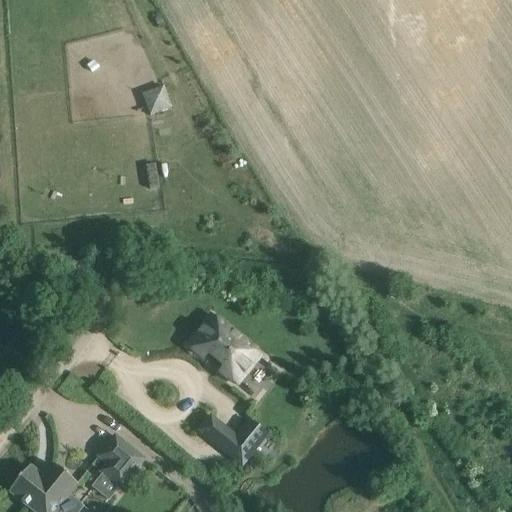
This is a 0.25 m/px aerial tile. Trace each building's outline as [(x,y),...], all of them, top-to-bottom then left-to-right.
[(140,92),(147,114),(169,108),(162,85),(140,92)] [(259,356),(211,317),(187,346),(204,359),(205,358),(220,370),(219,372),(235,385),(259,356)] [(106,464),(99,473),(120,489),(144,460),(114,437),(98,457),(106,464)] [(254,452),(236,437),(223,453),(242,467),(254,452)] [(29,467),(8,493),(32,511),(64,511),(59,507),(69,496),(77,485),(52,465),(41,477),(29,467)]
